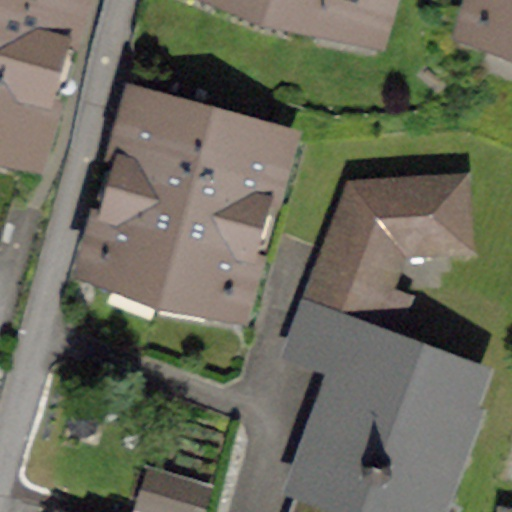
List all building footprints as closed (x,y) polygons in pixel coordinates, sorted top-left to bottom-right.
[(0,0),(0,131),(31,137),(69,0),(0,0)] [(300,0),(372,14),(375,0),(300,0)] [(511,0),(482,0),(477,17),(511,27),(511,0)] [(100,252),(165,277),(234,289),(276,135),(143,98),(100,252)] [(481,412),(482,408),(466,401),(481,361),(369,319),(400,238),(465,234),(461,173),(356,179),(295,343),(343,361),(329,395),(320,392),(318,396),(328,400),(314,435),(305,432),(303,436),(313,440),(300,475),(296,474),(294,478),(322,489),(313,511),(447,511),(452,500),(438,494),(440,487),(451,491),(452,487),(442,483),(455,448),(465,452),(467,447),(457,443),(470,408),(481,412)] [(164,470),(154,500),(192,511),(195,511),(204,482),(164,470)]
